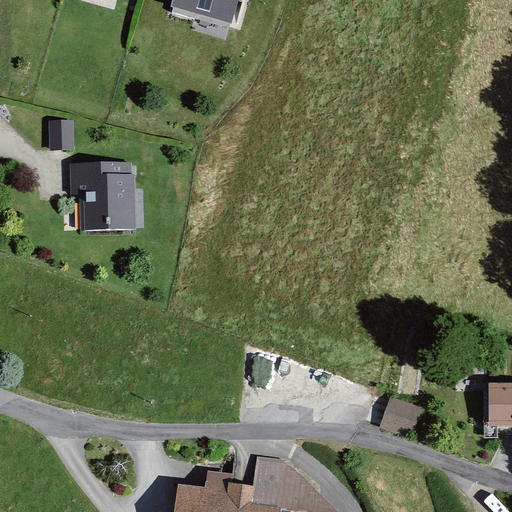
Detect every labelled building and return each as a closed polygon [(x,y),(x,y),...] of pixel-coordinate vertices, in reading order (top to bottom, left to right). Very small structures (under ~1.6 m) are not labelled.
[(238,0),(177,0),(175,9),(232,24),(238,0)] [(52,122),(52,153),(75,153),(75,123),(52,122)] [(137,165),(74,167),(76,234),(139,233),(137,165)] [(511,385),(492,385),(492,428),(511,427),(511,385)] [(426,410),(395,399),(384,430),(415,441),(426,410)] [(340,511),(288,463),(259,460),(256,487),(231,484),(232,475),(211,473),(209,489),(179,485),(175,511),(340,511)]
